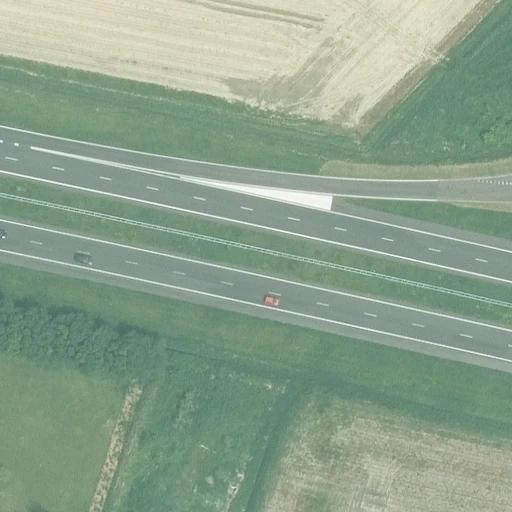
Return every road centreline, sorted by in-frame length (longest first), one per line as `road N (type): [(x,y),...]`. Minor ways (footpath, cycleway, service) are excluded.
road 1 (motorway): [(0,235),(511,349)]
road 2 (motorway): [(511,269),(20,155)]
road 3 (motorway): [(511,192),(265,180),(65,148),(20,155)]
